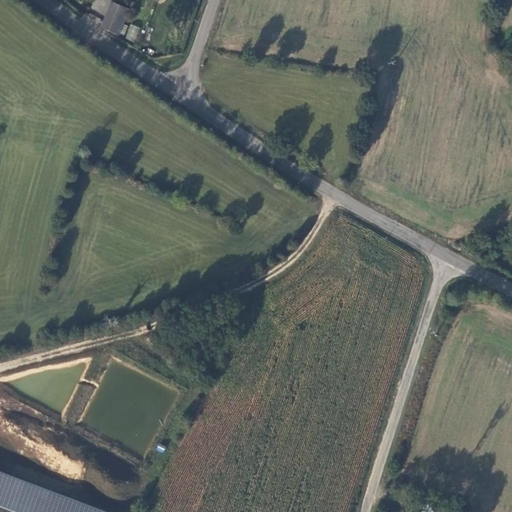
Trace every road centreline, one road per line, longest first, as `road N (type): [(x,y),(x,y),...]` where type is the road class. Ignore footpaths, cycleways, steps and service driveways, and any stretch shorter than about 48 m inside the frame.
road 1 (track): [(333,195),(295,255),(262,280),(0,372)]
road 2 (tertiary): [(445,257),(177,94)]
road 3 (unclassified): [(445,257),(363,511)]
road 4 (tertiary): [(177,94),(46,0)]
